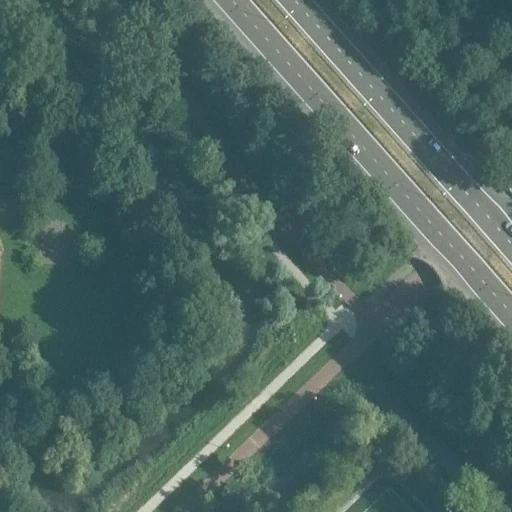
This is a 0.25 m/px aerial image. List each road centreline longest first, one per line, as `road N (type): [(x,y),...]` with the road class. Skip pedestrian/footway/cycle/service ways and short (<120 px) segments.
road 1 (trunk): [(229,0),(511,316)]
road 2 (trunk): [(511,246),(293,0)]
road 3 (track): [(442,511),(383,458),(361,466),(315,511)]
